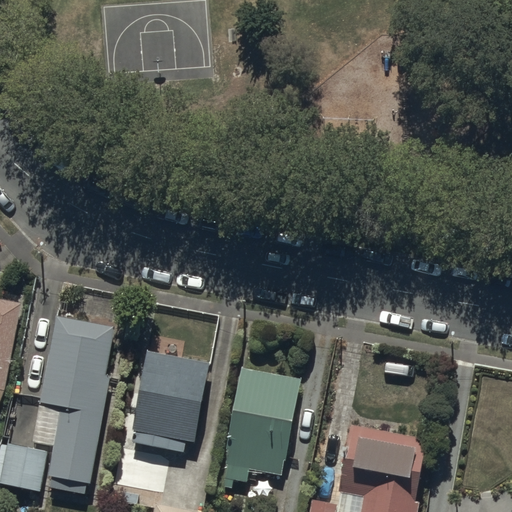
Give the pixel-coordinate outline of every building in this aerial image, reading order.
[(0,410),(6,395),(23,307),(0,303),(0,410)] [(115,330),(58,320),(35,447),(55,450),(47,491),(87,498),(89,489),(93,490),(113,379),(106,378),(115,330)] [(198,448),(211,368),(148,358),(134,449),(171,455),(173,444),(198,448)] [(303,385),(243,373),(227,455),(231,455),(225,490),(233,491),(235,484),(248,487),(251,473),(285,480),(303,385)] [(420,511),(432,442),(352,429),(341,497),(364,501),(362,511),(420,511)] [(37,511),(50,455),(3,445),(0,459),(0,487),(4,489),(0,508),(19,511),(37,511)] [(339,511),(340,508),(314,503),(311,511),(339,511)]
